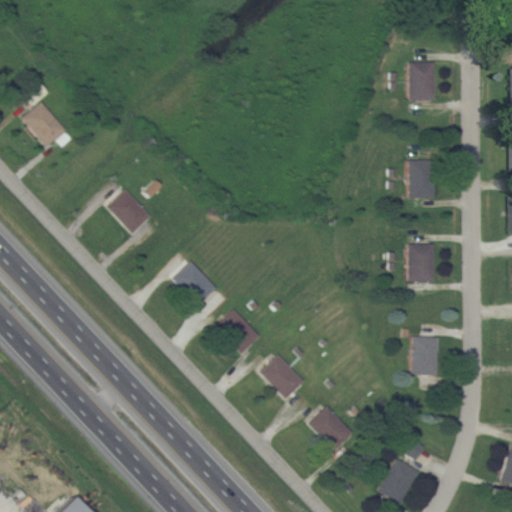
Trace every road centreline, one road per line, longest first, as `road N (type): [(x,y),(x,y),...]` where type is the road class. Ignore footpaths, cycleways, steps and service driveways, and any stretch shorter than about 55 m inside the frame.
road 1 (residential): [(436,511),(463,454),(473,405),(470,17)]
road 2 (residential): [(323,511),(0,168)]
road 3 (motorway): [(253,511),(0,243)]
road 4 (motorway): [(0,322),(180,511)]
